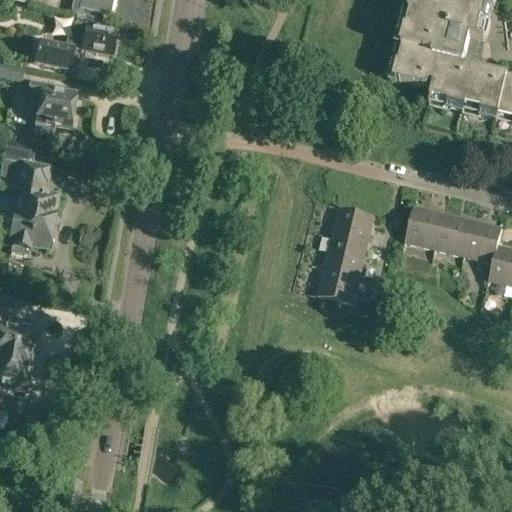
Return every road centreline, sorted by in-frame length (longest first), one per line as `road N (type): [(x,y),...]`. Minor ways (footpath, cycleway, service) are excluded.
road 1 (tertiary): [(93,511),(184,0)]
road 2 (residential): [(511,204),(382,175)]
